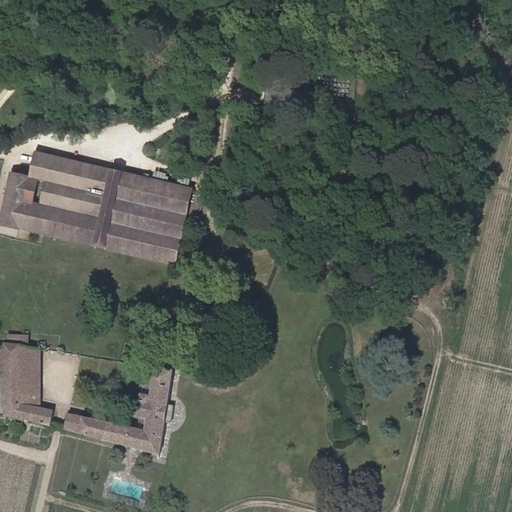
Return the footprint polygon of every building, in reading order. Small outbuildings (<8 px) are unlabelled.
[(188,190),(31,154),(26,177),(9,173),(0,209),(0,225),(13,228),(14,227),(170,264),(188,190)] [(6,333),(4,344),(17,345),(18,334),(6,333)] [(38,401),(38,392),(19,392),(19,345),(2,344),(2,374),(1,412),(1,416),(47,427),(52,407),(38,401)] [(39,347),(19,345),(19,392),(38,392),(39,347)] [(163,419),(165,401),(170,370),(152,367),(151,375),(148,395),(140,394),(139,401),(135,401),(133,416),(144,418),(142,433),(66,413),(62,430),(158,453),(163,419)] [(140,394),(148,395),(151,375),(143,374),(140,394)] [(172,403),(165,401),(163,419),(169,421),(172,403)]
